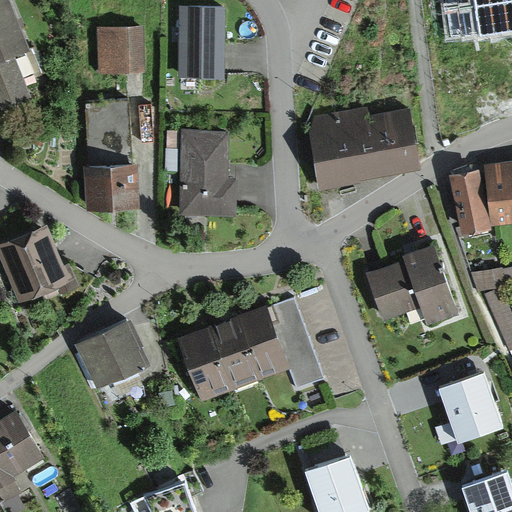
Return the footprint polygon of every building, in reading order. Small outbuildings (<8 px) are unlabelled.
[(10,0),(0,0),(0,109),(31,96),(16,59),(32,52),(10,0)] [(511,0),(441,0),(448,43),(511,32),(511,0)] [(179,7),(179,78),(223,78),(224,7),(179,7)] [(98,24),(98,73),(144,73),(144,24),(98,24)] [(129,100),(87,101),(88,165),(84,167),(85,210),(139,208),(138,164),(131,164),(129,100)] [(317,116),(309,134),(320,192),(420,172),(411,110),(372,115),(370,105),(317,116)] [(180,131),(181,216),(237,215),(236,177),(228,177),(228,131),(180,131)] [(511,166),(481,170),(486,218),(511,215),(511,166)] [(472,172),(448,177),(458,231),(482,227),(472,172)] [(46,226),(0,244),(0,254),(20,303),(61,287),(64,294),(79,288),(70,263),(63,266),(46,226)] [(405,259),(366,272),(382,320),(421,307),(427,325),(459,315),(435,245),(403,256),(405,259)] [(511,283),(511,266),(504,269),(503,266),(472,273),(478,290),(511,283)] [(511,314),(500,288),(484,295),(508,350),(511,348),(511,314)] [(324,376),(295,299),(181,342),(203,400),(291,367),(298,386),(324,376)] [(131,319),(75,345),(95,390),(149,366),(141,348),(144,347),(131,319)] [(483,371),(437,387),(457,441),(502,425),(483,371)] [(14,410),(0,418),(0,495),(4,502),(17,494),(22,491),(13,476),(44,458),(14,410)] [(350,454),(305,470),(319,511),(357,511),(369,508),(350,454)] [(511,511),(511,490),(505,470),(461,486),(470,511),(511,511)] [(198,511),(183,476),(130,498),(135,511),(198,511)] [(4,502),(2,503),(7,511),(18,511),(25,508),(17,494),(4,502)]
